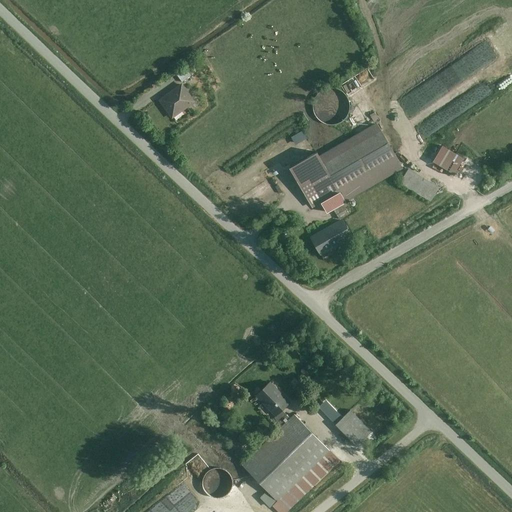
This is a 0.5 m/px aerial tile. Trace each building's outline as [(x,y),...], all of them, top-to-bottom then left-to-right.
[(429,130),(508,83),(501,71),(422,118),(429,130)] [(183,84),(160,99),(172,118),(196,103),(183,84)] [(347,113),(348,107),(348,101),(346,96),(342,92),(337,89),(331,87),(325,88),(320,90),(316,94),(313,99),(311,105),(312,110),(314,116),(318,120),(323,123),(329,124),(334,124),(340,121),(344,118),(347,113)] [(375,118),(289,166),(313,207),(323,202),(327,210),(403,167),(375,118)] [(463,156),(444,145),(434,163),(452,173),(463,156)] [(474,181),(484,167),(476,161),(466,175),(474,181)] [(439,185),(410,168),(403,181),(432,197),(439,185)] [(344,218),(311,236),(321,253),(353,235),(344,218)] [(271,381),(258,394),(277,414),(290,401),(271,381)] [(352,410),(338,424),(355,441),(369,428),(352,410)] [(295,415),(245,464),(280,499),(330,451),(295,415)] [(231,489),(233,484),(233,479),(231,475),(228,471),(224,468),(219,467),(214,468),(209,471),(206,475),(204,479),(204,484),(206,489),(209,493),(214,496),(219,496),(224,496),(228,493),(231,489)]
